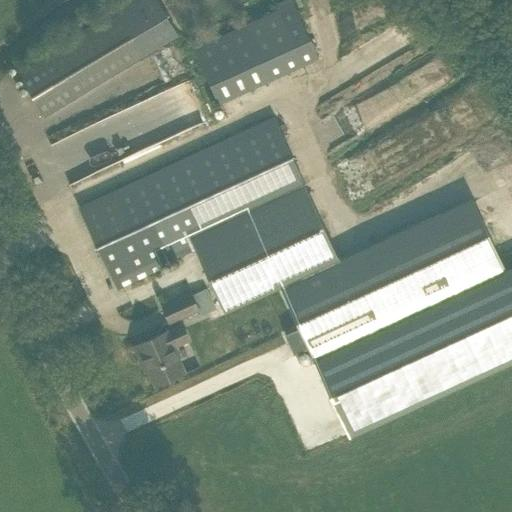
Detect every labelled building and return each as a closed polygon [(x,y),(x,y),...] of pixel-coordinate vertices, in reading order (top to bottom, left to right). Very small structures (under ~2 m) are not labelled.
[(180,35),(158,0),(131,0),(116,10),(34,60),(17,70),(44,115),(61,105),(144,57),(180,35)] [(244,33),(196,55),(220,106),(267,84),(244,33)] [(73,167),(202,125),(192,95),(63,136),(73,167)] [(276,119),(80,207),(116,288),(122,286),(121,283),(195,250),(223,312),(281,287),(301,331),(286,337),(295,358),(310,351),(315,362),(505,274),(475,207),(342,267),(339,261),(276,119)] [(511,271),(505,274),(315,362),(317,365),(349,434),(511,358),(511,271)] [(169,323),(199,310),(193,294),(163,308),(169,323)] [(182,324),(152,338),(134,346),(141,362),(144,360),(155,386),(185,373),(174,349),(190,342),(182,324)]
